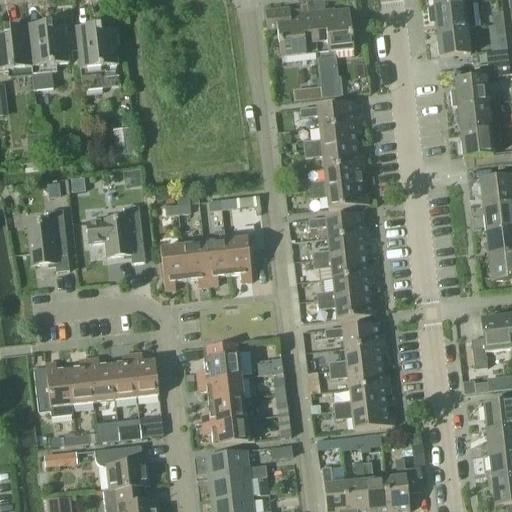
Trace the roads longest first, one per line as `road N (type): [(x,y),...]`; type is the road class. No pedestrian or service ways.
road 1 (residential): [(314,511),(248,0)]
road 2 (residential): [(449,511),(384,0)]
road 3 (residential): [(185,511),(162,322),(138,304),(35,314)]
